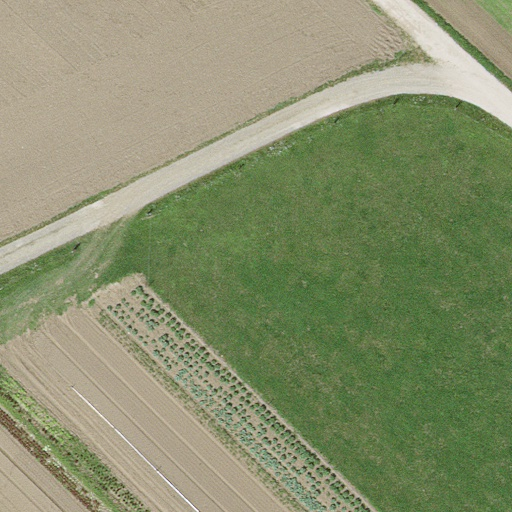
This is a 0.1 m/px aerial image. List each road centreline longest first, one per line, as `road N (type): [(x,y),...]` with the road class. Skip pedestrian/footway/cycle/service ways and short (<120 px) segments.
road 1 (track): [(488,88),(430,79),(351,86),(0,255)]
road 2 (track): [(391,0),(488,88)]
